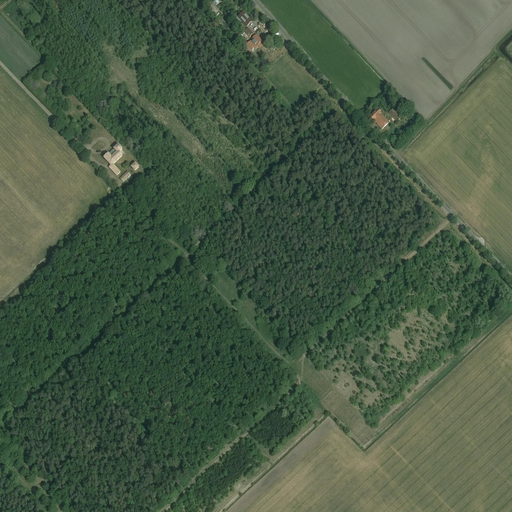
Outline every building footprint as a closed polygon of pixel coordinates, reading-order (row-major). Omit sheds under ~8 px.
[(223,0),(222,0),(212,0),(208,4),(214,10),(223,0)] [(253,22),(244,12),(233,22),(237,26),(241,22),(246,28),(253,22)] [(249,38),(253,35),(248,29),(244,33),(249,38)] [(248,54),(257,47),(251,41),(243,49),(248,54)] [(262,58),(256,63),(263,71),(269,65),(262,58)] [(397,122),(401,118),(393,109),(388,114),(397,122)] [(382,130),(389,123),(381,114),(377,110),(369,117),(373,122),(374,121),(382,130)] [(103,159),(111,167),(112,167),(114,165),(123,157),(119,153),(123,150),(118,145),(113,150),(109,155),(108,154),(103,159)] [(121,173),(114,165),(112,167),(111,167),(110,166),(108,168),(117,177),(117,176),(121,173)] [(127,172),(120,179),(123,183),(131,176),(127,172)]
